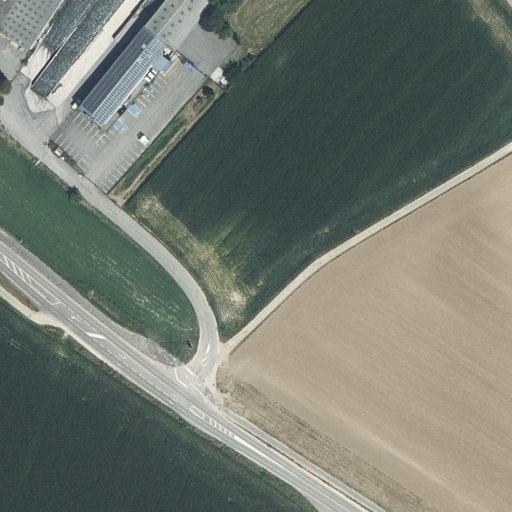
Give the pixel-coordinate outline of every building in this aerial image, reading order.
[(0,0),(0,30),(21,45),(51,0),(0,0)] [(51,101),(120,0),(69,0),(48,32),(62,42),(31,88),(51,101)] [(213,0),(165,0),(145,25),(173,49),(213,0)] [(176,51),(173,49),(145,25),(76,107),(106,131),(119,116),(118,115),(124,107),(126,109),(145,86),(143,85),(146,82),(148,84),(176,51)] [(143,135),(139,140),(147,147),(151,142),(143,135)] [(58,147),(55,151),(59,155),(63,151),(58,147)]
